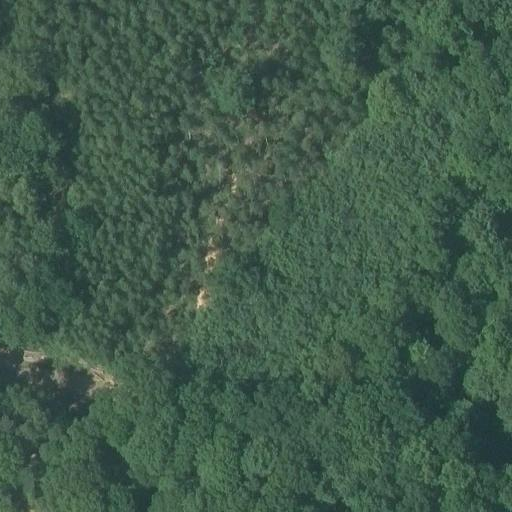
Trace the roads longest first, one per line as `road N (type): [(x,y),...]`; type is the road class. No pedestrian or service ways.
road 1 (track): [(0,375),(511,502)]
road 2 (unclassified): [(511,77),(392,0)]
